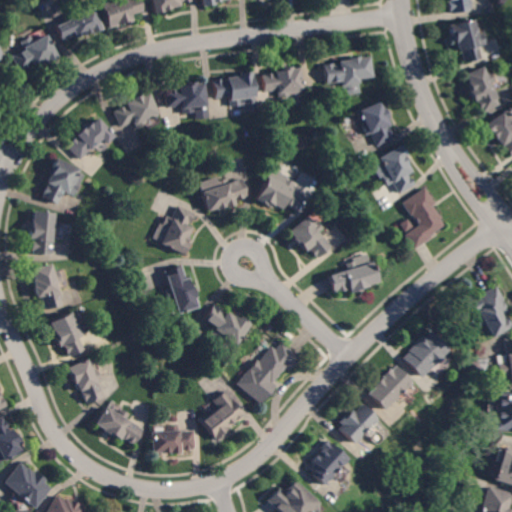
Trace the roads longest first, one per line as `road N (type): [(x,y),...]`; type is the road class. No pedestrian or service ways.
road 1 (residential): [(404,13),(151,51),(109,67),(43,117),(0,195),(7,321),(46,410),(66,444),(120,481),(160,489),(218,481),(272,443),(405,301),(504,223)]
road 2 (residential): [(511,235),(446,140),(412,56),(402,0)]
road 3 (residential): [(348,356),(248,263)]
